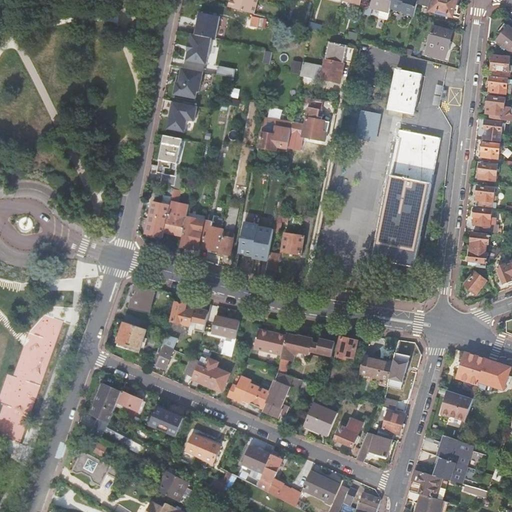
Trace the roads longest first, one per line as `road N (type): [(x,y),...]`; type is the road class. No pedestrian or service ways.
road 1 (residential): [(83,351),(400,489)]
road 2 (residential): [(118,258),(228,290),(443,326)]
road 3 (unclassified): [(443,326),(476,0)]
road 4 (residential): [(176,0),(118,258)]
road 5 (unclassified): [(400,489),(443,326)]
road 6 (residential): [(83,351),(33,511)]
